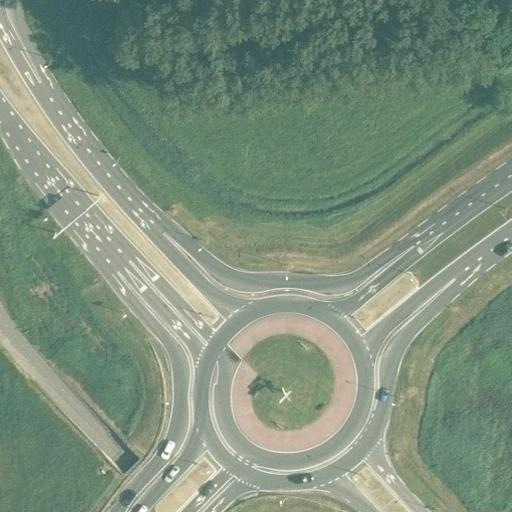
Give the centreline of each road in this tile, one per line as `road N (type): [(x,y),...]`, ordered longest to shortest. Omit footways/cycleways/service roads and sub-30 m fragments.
road 1 (primary): [(417,243),(338,285),(246,283),(222,276),(157,226)]
road 2 (primary): [(125,267),(139,309),(176,355),(179,421),(171,447),(120,511)]
road 3 (secondary): [(157,226),(90,159),(27,59)]
road 4 (secondary): [(0,109),(125,267)]
road 5 (primary): [(370,437),(392,352),(449,284)]
road 6 (secondary): [(251,312),(212,294),(157,226)]
road 7 (secondary): [(125,267),(204,368)]
road 8 (primary): [(215,344),(225,364),(228,428),(256,455)]
road 9 (primary): [(366,371),(383,329),(449,284)]
road 10 (primary): [(256,455),(288,463),(317,456),(360,415)]
road 11 (secondary): [(125,267),(163,286),(215,344)]
